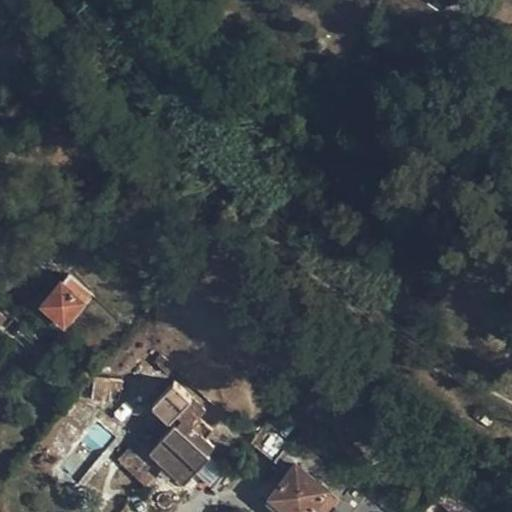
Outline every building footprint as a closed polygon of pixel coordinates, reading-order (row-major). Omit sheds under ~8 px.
[(50,216),(42,225),(53,234),(61,224),(50,216)] [(73,278),(47,307),(69,326),(94,298),(73,278)] [(0,315),(0,334),(9,323),(0,315)] [(144,442),(129,458),(155,482),(169,467),(188,484),(198,473),(212,486),(227,469),(204,447),(218,432),(198,413),(201,410),(176,387),(157,407),(174,423),(179,418),(183,423),(155,453),(144,442)] [(300,466),(269,505),(277,511),(316,511),(317,511),(318,511),(330,511),(349,490),(325,470),(317,480),(300,466)] [(384,511),(356,489),(339,511),(340,511),(384,511)]
